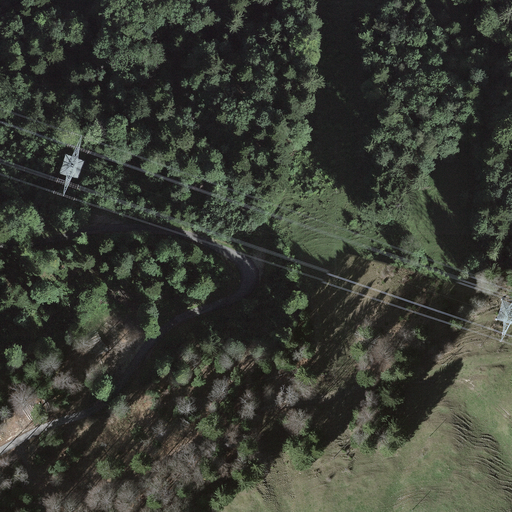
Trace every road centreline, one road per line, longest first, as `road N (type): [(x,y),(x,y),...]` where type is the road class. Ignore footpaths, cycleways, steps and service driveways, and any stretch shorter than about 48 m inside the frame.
road 1 (track): [(0,449),(93,409),(156,333),(229,301),(247,280),(244,266),(219,246),(154,230),(0,243)]
road 2 (track): [(16,442),(40,485),(83,494),(253,413),(511,358)]
